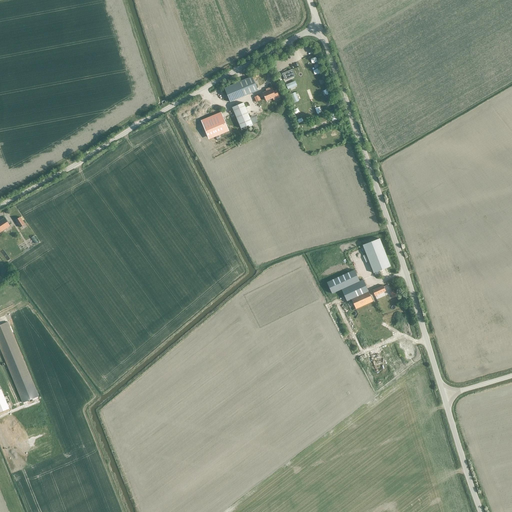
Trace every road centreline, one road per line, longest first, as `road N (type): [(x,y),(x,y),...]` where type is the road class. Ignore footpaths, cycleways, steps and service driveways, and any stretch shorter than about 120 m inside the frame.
road 1 (unclassified): [(439,384),(318,25)]
road 2 (unclassified): [(0,205),(318,25)]
